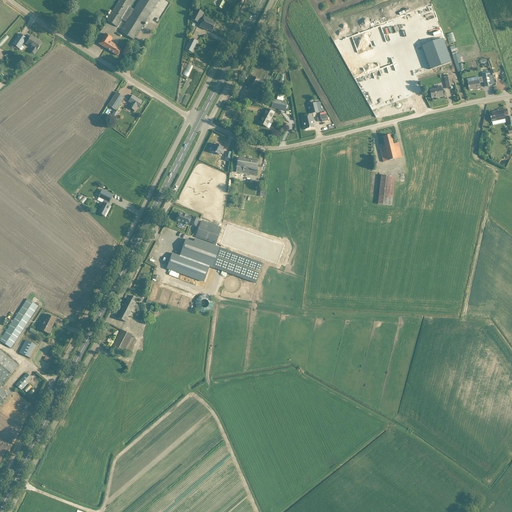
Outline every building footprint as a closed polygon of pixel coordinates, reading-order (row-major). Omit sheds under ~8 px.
[(134,41),(159,0),(139,0),(133,9),(130,7),(134,0),(118,0),(106,20),(117,27),(122,20),(126,22),(120,32),(134,41)] [(225,1),(223,0),(219,0),(216,6),(221,8),(225,1)] [(196,9),(191,19),(198,23),(200,21),(201,22),(204,17),(202,16),(204,13),(196,9)] [(212,21),(210,20),(204,17),(201,22),(199,26),(207,30),(208,29),(212,31),(216,24),(211,22),(212,21)] [(20,49),(24,43),(27,39),(20,34),(13,44),(13,45),(12,47),(17,51),(19,48),(20,49)] [(118,56),(120,52),(121,51),(115,46),(115,45),(110,42),(112,39),(105,34),(99,44),(118,56)] [(0,44),(0,45),(3,48),(11,38),(7,35),(0,44)] [(31,37),(28,41),(27,44),(32,48),(30,51),(34,54),(37,50),(39,47),(42,43),(37,40),(37,41),(31,37)] [(197,41),(191,38),(185,49),(192,52),(197,41)] [(446,52),(416,59),(421,76),(450,69),(446,52)] [(455,66),(456,66),(459,65),(458,64),(458,63),(461,62),(460,59),(459,59),(458,54),(457,54),(456,52),(452,54),(452,56),(455,66)] [(190,78),(195,67),(190,64),(184,75),(190,78)] [(479,80),(468,82),(470,90),(476,89),(476,90),(481,89),(480,83),(484,82),(484,87),(492,85),(490,74),(489,74),(488,71),(482,73),(482,75),(482,77),(478,78),(479,80)] [(249,86),(255,89),(258,84),(262,86),(264,82),(260,80),(260,79),(253,76),(249,86)] [(444,77),(445,83),(446,88),(453,87),(452,82),(451,76),(444,77)] [(430,91),(430,93),(432,98),(438,97),(439,98),(443,97),(442,92),(441,86),(437,87),(438,89),(430,91)] [(116,111),(122,102),(124,98),(116,92),(108,106),(116,111)] [(135,111),(138,107),(138,108),(142,102),(133,96),(129,102),(130,103),(128,107),(135,111)] [(271,108),(285,111),(287,102),(273,99),(271,108)] [(319,102),(309,105),(311,114),(322,111),(319,102)] [(267,109),(259,124),(266,127),(269,123),(271,124),(273,120),(271,119),(274,113),(267,109)] [(508,115),(507,110),(503,111),(503,110),(498,111),(498,112),(490,114),(492,122),(505,119),(504,116),(508,115)] [(118,113),(115,118),(120,121),(123,116),(118,113)] [(306,117),(308,122),(304,123),(304,125),(305,130),(313,128),(311,116),(306,117)] [(402,158),(399,148),(398,143),(393,144),(391,135),(383,137),(385,146),(380,148),(381,152),(384,163),(402,158)] [(223,148),(216,144),(212,152),(219,155),(220,153),(223,154),(225,151),(222,150),(223,148)] [(225,158),(224,161),(230,162),(231,163),(232,159),(231,158),(232,152),(233,146),(231,145),(229,152),(227,151),(225,158)] [(256,176),(258,166),(259,161),(238,157),(237,162),(236,172),(256,176)] [(378,204),(392,205),(395,177),(381,175),(379,195),(378,204)] [(102,190),(100,189),(96,196),(98,197),(104,200),(98,213),(100,214),(105,216),(108,211),(109,211),(111,207),(107,205),(108,202),(109,203),(113,195),(109,193),(102,190)] [(179,213),(176,221),(189,225),(189,223),(192,224),(191,225),(196,226),(199,218),(194,217),(194,219),(191,218),(187,216),(188,215),(183,214),(183,215),(179,213)] [(201,221),(195,237),(216,244),(221,229),(201,221)] [(213,268),(256,283),(263,263),(193,238),(188,253),(215,263),(213,268)] [(201,315),(216,312),(212,295),(197,299),(201,315)] [(118,318),(122,320),(126,322),(131,312),(133,313),(134,313),(136,309),(138,310),(139,310),(141,306),(135,303),(136,302),(134,301),(135,298),(132,296),(130,300),(128,299),(118,318)] [(0,341),(11,349),(39,306),(27,299),(0,339),(0,341)] [(164,310),(163,320),(167,321),(167,320),(172,321),(174,311),(164,310)] [(40,330),(44,332),(48,334),(52,327),(56,319),(52,317),(47,314),(42,325),(40,330)] [(182,328),(148,322),(146,338),(180,344),(182,328)] [(132,336),(126,333),(121,330),(112,348),(116,351),(122,354),(132,336)] [(25,340),(19,353),(31,359),(37,346),(25,340)] [(0,401),(6,394),(3,391),(0,389),(0,387),(18,366),(0,350),(0,401)] [(167,364),(139,358),(137,366),(165,373),(167,364)] [(32,378),(28,375),(27,373),(16,385),(21,390),(32,378)]
